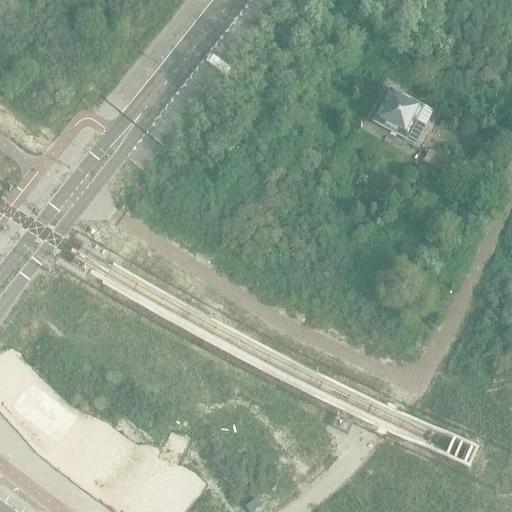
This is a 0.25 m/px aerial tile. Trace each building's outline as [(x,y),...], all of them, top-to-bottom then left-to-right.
[(375,124),(405,140),(414,145),(422,129),(413,124),(421,109),(390,94),(389,97),(386,98),(383,103),(384,106),(381,111),(378,112),(375,118),(376,121),(375,124)] [(443,177),(449,165),(427,154),(421,165),(443,177)] [(54,448),(52,451),(57,455),(105,491),(127,460),(130,456),(120,448),(77,417),(54,448)] [(352,425),(336,417),(331,428),(347,435),(352,425)] [(256,500),(245,508),(247,511),(254,511),(261,508),(256,500)]
